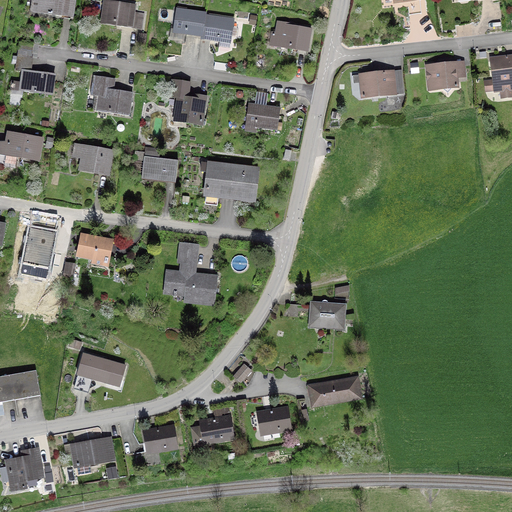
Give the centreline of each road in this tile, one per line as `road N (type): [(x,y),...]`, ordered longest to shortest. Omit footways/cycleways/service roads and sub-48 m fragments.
road 1 (residential): [(0,435),(145,410),(200,388),(244,338),(288,240)]
road 2 (residential): [(288,240),(0,202)]
road 3 (residential): [(320,91),(43,52)]
road 4 (residential): [(328,57),(511,38)]
road 5 (residential): [(288,240),(320,91)]
